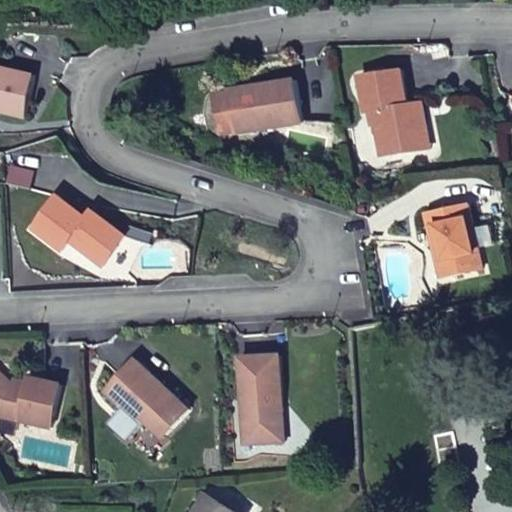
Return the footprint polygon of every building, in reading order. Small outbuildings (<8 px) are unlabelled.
[(420,148),(413,101),(406,103),(400,67),(358,73),(364,109),(372,108),(378,154),(420,148)] [(0,70),(0,114),(25,121),(35,79),(0,70)] [(256,94),(242,96),(237,92),(224,94),(224,97),(230,134),(231,137),(299,127),(292,83),(255,89),(256,94)] [(230,134),(224,97),(211,99),(217,136),(230,134)] [(421,100),(413,101),(420,148),(428,147),(421,100)] [(86,222),(59,201),(32,234),(62,256),(72,244),(104,272),(127,241),(92,215),(86,222)] [(424,216),(432,252),(433,252),(438,251),(445,280),(482,272),(467,206),(424,216)] [(433,252),(432,252),(439,281),(445,280),(438,251),(433,252)] [(238,362),(241,402),(246,402),(247,412),(242,413),(244,446),(284,443),(279,359),(238,362)] [(142,415),(170,440),(193,415),(138,364),(107,397),(135,423),(138,419),(142,415)] [(28,394),(12,389),(0,378),(0,423),(54,435),(63,390),(30,384),(28,394)] [(165,445),(170,440),(142,415),(138,419),(135,423),(142,430),(145,426),(165,445)] [(236,511),(209,495),(198,511),(236,511)]
